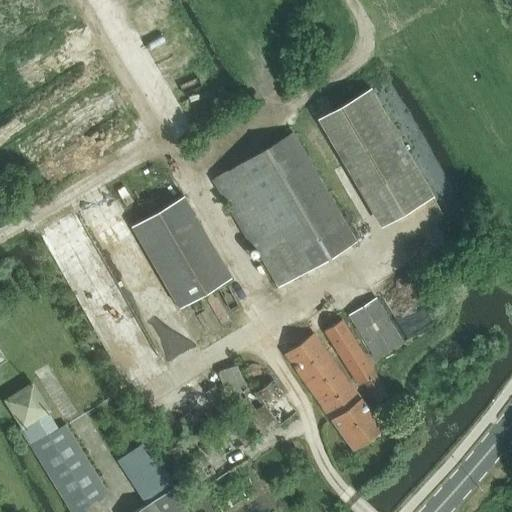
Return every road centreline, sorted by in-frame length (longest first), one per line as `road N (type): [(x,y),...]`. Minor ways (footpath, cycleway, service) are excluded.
road 1 (track): [(0,238),(147,153),(191,168),(342,79),(368,46),(352,0)]
road 2 (track): [(84,0),(258,290),(252,336)]
